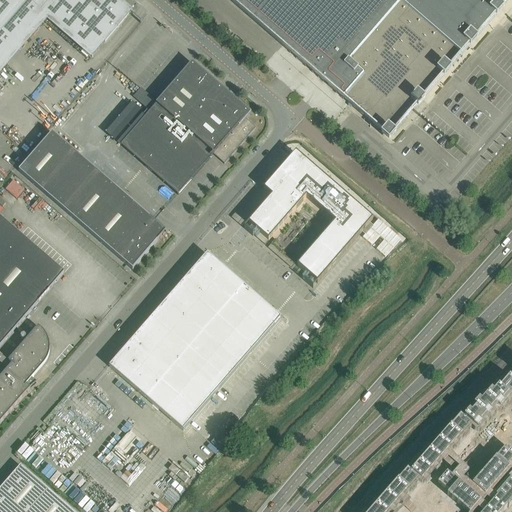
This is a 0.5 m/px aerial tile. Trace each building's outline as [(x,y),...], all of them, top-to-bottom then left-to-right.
[(0,0),(0,26),(22,0),(59,0),(106,40),(130,13),(115,0),(0,0)] [(229,0),(389,138),(507,0),(229,0)] [(249,113),(230,96),(230,95),(230,94),(229,93),(228,93),(227,93),(226,93),(191,63),(191,64),(120,146),(178,196),(213,155),(224,165),(256,128),(245,119),(249,113)] [(42,192),(75,154),(52,134),(19,172),(42,192)] [(317,284),(366,228),(372,220),(295,153),(263,190),(272,197),(248,224),(268,241),(306,198),(335,223),(297,266),(317,284)] [(166,232),(97,173),(64,211),(132,271),(166,232)] [(17,183),(9,192),(25,206),(33,197),(17,183)] [(36,208),(40,212),(48,203),(44,200),(36,208)] [(47,221),(55,210),(50,207),(43,218),(47,221)] [(0,353),(0,347),(64,273),(0,217),(0,362),(8,369),(0,377),(0,423),(23,396),(27,393),(29,391),(31,389),(26,385),(44,365),(45,364),(46,362),(47,360),(48,358),(49,356),(49,355),(49,353),(49,352),(50,351),(50,349),(50,348),(50,347),(49,345),(49,342),(48,340),(47,338),(46,336),(46,335),(45,333),(44,332),(42,330),(40,328),(38,327),(9,361),(0,353)] [(281,319),(215,261),(207,255),(109,367),(183,432),(281,319)] [(375,500),(364,511),(387,511),(418,478),(421,480),(470,423),(476,429),(496,406),(499,408),(511,392),(511,378),(506,373),(486,396),(483,394),(463,416),(460,414),(431,448),(428,445),(378,502),(375,500)] [(100,445),(108,452),(116,445),(107,437),(100,445)] [(511,452),(506,447),(472,486),(485,497),(509,469),(507,467),(511,461),(511,452)] [(0,511),(73,511),(21,466),(0,489),(0,511)] [(447,473),(438,483),(449,493),(447,496),(465,511),(472,511),(481,502),(447,473)] [(503,511),(508,507),(509,508),(511,504),(511,481),(510,480),(496,497),(497,498),(484,511),(503,511)] [(102,511),(75,484),(66,493),(85,511),(102,511)]
